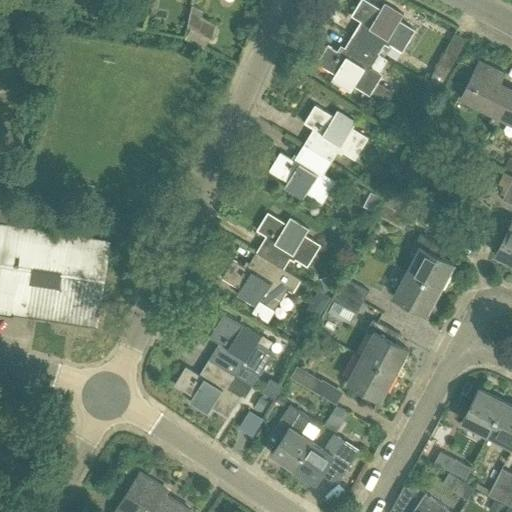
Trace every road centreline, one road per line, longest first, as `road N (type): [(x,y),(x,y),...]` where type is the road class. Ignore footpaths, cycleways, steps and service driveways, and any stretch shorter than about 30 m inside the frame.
road 1 (residential): [(104,400),(284,0)]
road 2 (residential): [(283,511),(104,400)]
road 3 (residential): [(369,511),(461,342)]
road 4 (residential): [(38,511),(104,400)]
